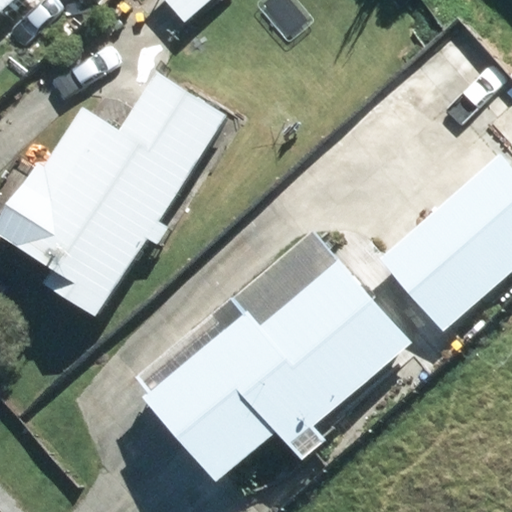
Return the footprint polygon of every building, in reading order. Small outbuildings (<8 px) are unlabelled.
[(0,0),(0,21),(24,0),(0,0)] [(167,0),(193,27),(222,0),(167,0)] [(63,273),(53,290),(106,322),(154,243),(164,249),(174,233),(165,227),(231,120),(163,78),(126,137),(88,113),(51,173),(46,170),(5,237),(63,273)] [(511,147),(510,145),(382,257),(461,346),(511,300),(511,147)] [(265,322),(244,340),(231,325),(153,395),(166,410),(237,490),(242,495),(298,446),(319,470),(341,450),(329,437),(424,353),(351,270),(348,272),(334,256),(281,303),(293,316),(274,333),(265,322)]
